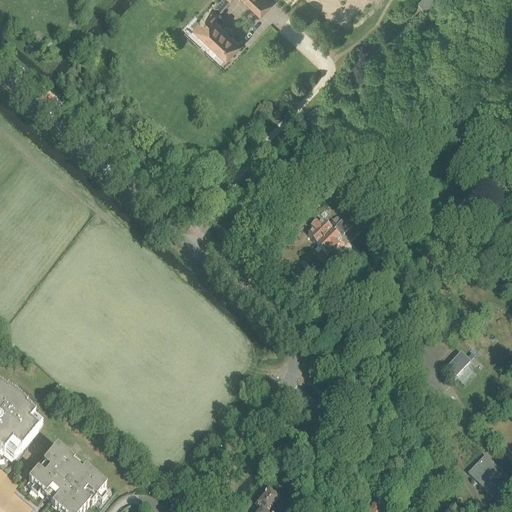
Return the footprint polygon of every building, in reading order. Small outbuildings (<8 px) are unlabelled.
[(197,21),(192,26),(193,27),(193,28),(219,52),(217,54),(223,59),(224,57),(226,59),(239,44),(214,21),(231,2),(228,0),(218,0),(198,22),(197,21)] [(228,0),(231,2),(232,0),(242,0),(249,6),(260,16),(269,6),(263,0),(228,0)] [(420,0),(418,3),(425,10),(435,0),(420,0)] [(414,9),(407,17),(413,23),(420,15),(414,9)] [(46,42),(39,50),(44,55),(51,47),(46,42)] [(331,224),(335,228),(344,219),(337,212),(333,216),(336,219),(331,224)] [(344,236),(352,228),(344,219),(336,228),(344,236)] [(317,246),(327,236),(324,233),(328,229),(321,222),(318,226),(316,225),(311,230),(313,231),(307,236),(317,246)] [(331,232),(317,246),(328,257),(333,252),(334,253),(339,248),(338,246),(342,243),(331,232)] [(461,356),(446,371),(456,380),(470,365),(461,356)] [(470,365),(456,380),(464,389),(479,373),(470,365)] [(0,453),(4,457),(5,455),(13,462),(20,454),(21,454),(42,429),(34,421),(35,420),(34,420),(39,414),(31,408),(33,405),(30,403),(35,397),(19,384),(14,389),(12,387),(10,390),(2,383),(0,385),(0,453)] [(424,394),(433,403),(440,397),(430,388),(424,394)] [(43,510),(45,511),(86,511),(89,509),(91,510),(97,503),(101,506),(107,499),(103,496),(106,492),(85,473),(84,475),(57,452),(43,468),(44,469),(39,476),(37,475),(28,486),(34,490),(31,494),(37,500),(40,496),(45,499),(44,501),(47,504),(43,510)] [(493,500),(510,482),(485,458),(468,476),(493,500)] [(268,511),(279,501),(268,491),(255,506),(259,510),(256,511),(268,511)]
